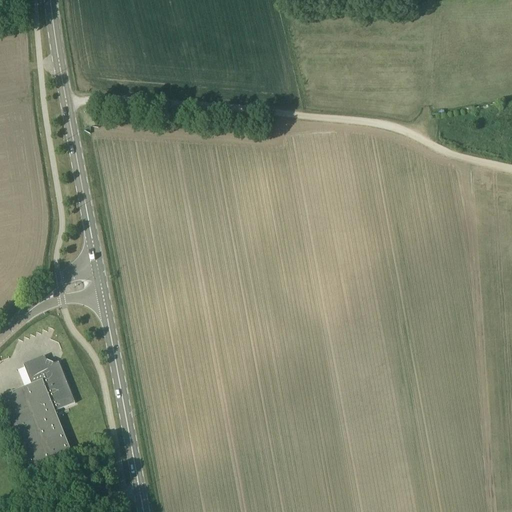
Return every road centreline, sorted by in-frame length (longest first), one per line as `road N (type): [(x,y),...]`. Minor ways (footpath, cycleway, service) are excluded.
road 1 (track): [(511,171),(460,160),(394,127),(66,105)]
road 2 (primary): [(97,266),(49,0)]
road 3 (primary): [(143,511),(102,292)]
